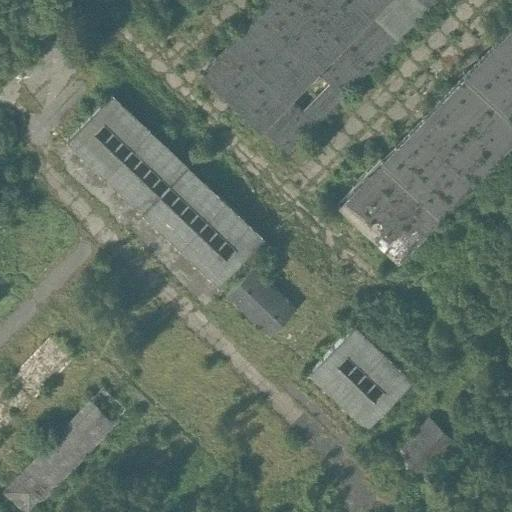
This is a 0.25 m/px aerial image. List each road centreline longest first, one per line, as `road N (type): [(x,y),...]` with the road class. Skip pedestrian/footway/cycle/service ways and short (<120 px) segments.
road 1 (track): [(511,195),(424,286),(399,292),(300,208),(122,33),(109,0)]
road 2 (track): [(365,511),(365,490),(342,456),(0,128)]
road 3 (track): [(496,0),(300,208)]
road 4 (track): [(108,231),(0,345)]
